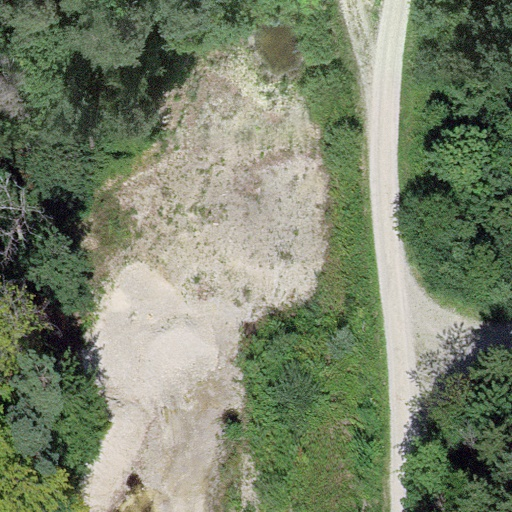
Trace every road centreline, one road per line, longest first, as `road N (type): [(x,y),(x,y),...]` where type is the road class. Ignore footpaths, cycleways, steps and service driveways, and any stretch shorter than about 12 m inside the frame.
road 1 (track): [(405,0),(383,127),(403,511)]
road 2 (track): [(403,506),(210,486),(170,511)]
road 3 (track): [(383,127),(352,0)]
